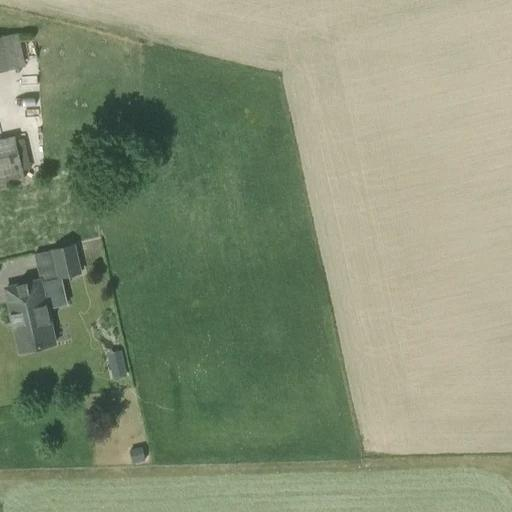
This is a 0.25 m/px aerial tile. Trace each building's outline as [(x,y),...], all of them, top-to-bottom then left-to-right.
[(0,72),(25,67),(18,34),(0,38),(0,72)] [(0,185),(24,180),(14,137),(0,140),(0,185)] [(73,246),(54,250),(60,277),(79,273),(73,246)] [(55,344),(40,281),(6,289),(20,352),(55,344)] [(113,378),(126,375),(124,367),(111,369),(113,378)] [(132,464),(145,461),(142,447),(129,450),(132,464)]
